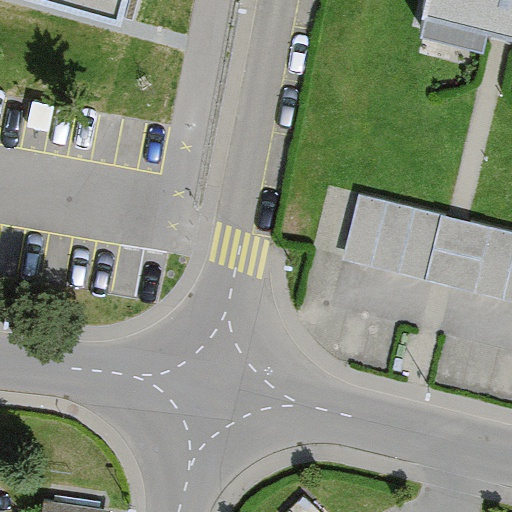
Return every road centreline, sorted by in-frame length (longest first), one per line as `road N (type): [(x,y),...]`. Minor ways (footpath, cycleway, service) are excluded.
road 1 (residential): [(208,392),(280,0)]
road 2 (residential): [(511,460),(208,392)]
road 3 (residential): [(208,392),(121,374),(0,364)]
road 4 (residential): [(208,392),(176,511)]
